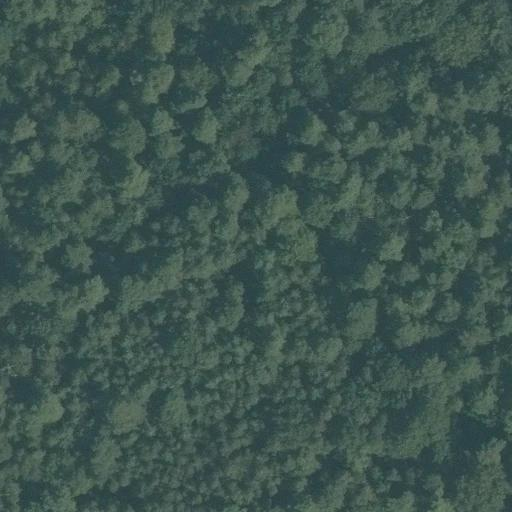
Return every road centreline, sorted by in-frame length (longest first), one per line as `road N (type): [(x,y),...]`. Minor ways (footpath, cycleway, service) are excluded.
road 1 (track): [(0,329),(488,0)]
road 2 (track): [(509,511),(262,154)]
